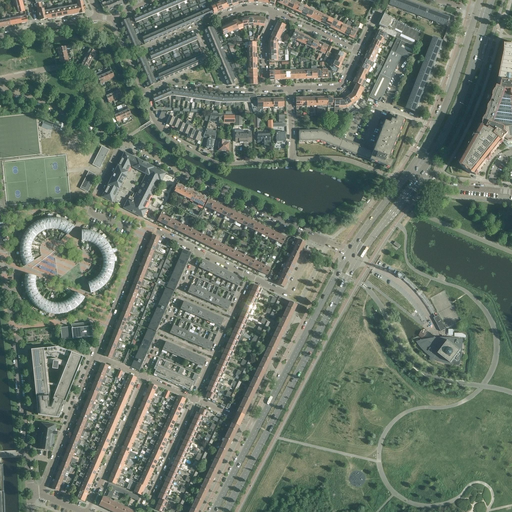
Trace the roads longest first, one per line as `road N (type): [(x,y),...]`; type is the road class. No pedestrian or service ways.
road 1 (secondary): [(225,511),(358,258)]
road 2 (tertiary): [(315,237),(123,139)]
road 3 (residential): [(27,453),(0,252)]
road 4 (secondary): [(348,253),(256,427)]
road 5 (residential): [(292,159),(208,159),(164,133),(144,92)]
road 6 (secondary): [(422,171),(461,96),(486,15)]
road 7 (residential): [(119,137),(92,77),(69,65),(0,78)]
road 8 (residential): [(39,493),(95,356)]
road 9 (residential): [(86,511),(144,377)]
road 10 (residential): [(123,139),(91,211),(143,233)]
road 11 (residential): [(95,356),(143,233)]
road 12 (tertiary): [(119,137),(0,86)]
road 13 (residential): [(141,511),(193,398)]
road 14 (residential): [(144,92),(169,82),(264,89)]
road 15 (secondary): [(477,12),(435,125)]
